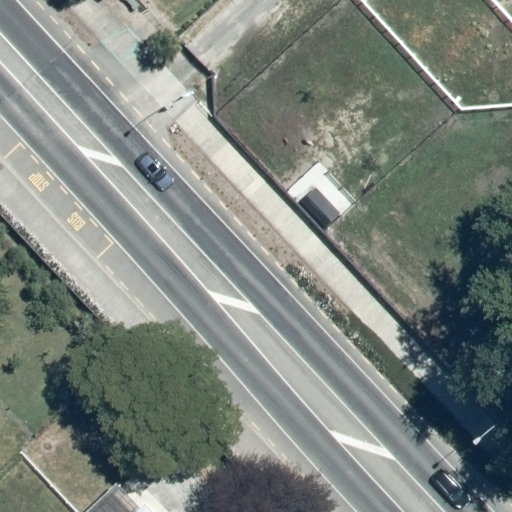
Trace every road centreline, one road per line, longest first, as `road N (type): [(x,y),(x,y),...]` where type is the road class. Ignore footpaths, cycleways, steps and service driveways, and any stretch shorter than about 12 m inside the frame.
road 1 (secondary): [(0,7),(474,511)]
road 2 (secondary): [(390,511),(0,92)]
